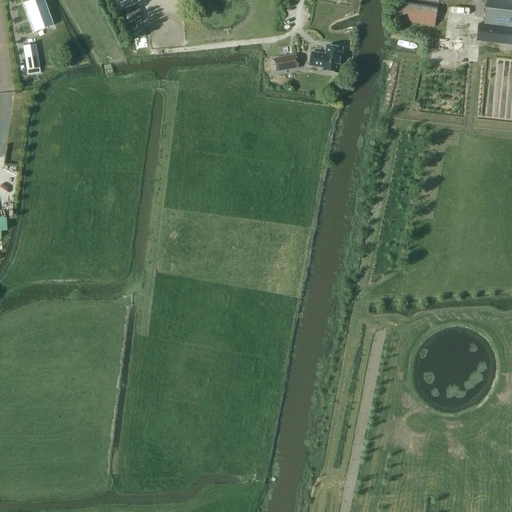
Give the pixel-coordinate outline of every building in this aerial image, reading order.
[(53,26),(43,0),(34,0),(23,4),(33,32),(53,26)] [(438,5),(404,0),(397,0),(395,21),(434,27),(438,5)] [(511,0),(487,0),(484,23),(478,23),(476,40),(511,43),(511,0)] [(137,21),(135,10),(126,12),(128,23),(137,21)] [(132,28),(134,38),(146,36),(143,25),(132,28)] [(434,38),(433,47),(445,49),(446,39),(434,38)] [(40,73),(35,44),(22,47),(27,75),(40,73)] [(310,52),(308,66),(322,69),(322,72),(339,74),(343,49),(343,47),(326,45),(325,54),(310,52)] [(277,72),(299,68),(296,55),(289,56),(290,60),(282,62),(281,58),(274,59),(277,72)]
